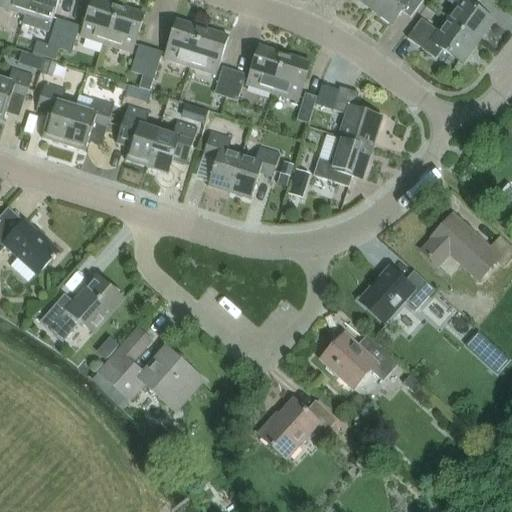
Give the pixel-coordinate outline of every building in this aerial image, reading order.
[(0,8),(25,17),(30,0),(2,0),(0,7),(0,8)] [(58,0),(30,0),(25,17),(22,26),(48,34),(51,25),(58,0)] [(107,46),(119,7),(95,0),(92,0),(81,38),(107,46)] [(359,0),(371,9),(377,0),(359,0)] [(393,25),(401,13),(410,20),(424,0),(377,0),(371,9),(393,25)] [(477,43),(492,21),(474,8),(479,0),(449,0),(447,3),(457,10),(448,22),(477,43)] [(132,55),(145,15),(119,7),(107,46),(132,55)] [(440,34),(430,27),(420,19),(406,38),(416,46),(436,61),(443,51),(461,64),(477,43),(448,22),(440,34)] [(60,50),(68,24),(57,20),(48,47),(60,50)] [(190,69),(202,30),(176,21),(164,61),(190,69)] [(72,54),(80,27),(68,24),(60,50),(72,54)] [(216,77),(228,38),(202,30),(190,69),(216,77)] [(45,60),(48,61),(51,62),(56,64),(60,50),(48,47),(37,43),(33,57),(34,57),(45,60)] [(142,77),(151,50),(139,46),(131,73),(140,76),(142,77)] [(272,95),(285,56),(259,48),(247,87),(272,95)] [(154,80),(162,54),(151,50),(142,77),(140,76),(136,89),(139,90),(148,93),(153,80),(154,80)] [(298,103),(311,64),(285,56),(272,95),(298,103)] [(33,57),(29,68),(41,72),(45,60),(34,57),(33,57)] [(52,79),(57,64),(56,64),(51,62),(45,60),(40,75),(52,79)] [(226,99),(234,72),(222,69),(214,95),(226,99)] [(25,100),(33,76),(12,70),(8,83),(0,80),(0,122),(3,123),(12,96),(25,100)] [(237,103),(246,76),(234,72),(226,99),(237,103)] [(63,147),(75,109),(61,104),(65,91),(45,84),(37,108),(50,112),(42,140),(63,147)] [(128,87),(125,96),(136,100),(139,90),(136,89),(128,87)] [(373,150),(382,119),(354,110),(359,95),(340,89),(333,111),(346,116),(338,140),(373,150)] [(317,99),(305,95),(297,121),(308,125),(317,99)] [(107,130),(114,107),(93,100),(89,113),(75,109),(63,147),(85,153),(93,126),(107,130)] [(125,162),(147,169),(159,131),(145,127),(149,114),(128,107),(116,146),(129,150),(125,162)] [(196,108),(192,120),(204,124),(207,112),(196,108)] [(159,131),(147,169),(168,176),(172,164),(185,168),(197,129),(177,122),(173,136),(159,131)] [(229,195),(241,157),(227,153),(231,140),(211,133),(203,156),(217,161),(208,188),(229,195)] [(363,181),(373,150),(338,140),(330,164),(319,160),(313,177),(349,189),(352,178),(363,181)] [(273,178),(280,155),(259,148),(255,162),(241,157),(229,195),(251,202),(259,174),(273,178)] [(293,165),(283,162),(280,174),(289,177),(293,165)] [(296,171),(288,195),(303,200),(310,175),(296,171)] [(511,188),(508,185),(498,197),(511,209),(511,188)] [(504,269),(511,260),(511,249),(500,238),(489,250),(453,217),(432,239),(433,240),(422,252),(436,265),(447,253),(479,282),(497,262),(504,269)] [(38,276),(58,254),(25,223),(14,235),(0,222),(0,254),(6,247),(38,276)] [(403,302),(415,313),(434,292),(414,273),(403,285),(389,272),(362,302),(385,322),(403,302)] [(93,335),(123,300),(97,278),(74,305),(64,296),(40,324),(63,344),(80,324),(93,335)] [(138,380),(143,375),(132,365),(152,343),(137,331),(91,383),(122,410),(129,401),(131,403),(145,386),(138,380)] [(383,383),(399,365),(372,341),(362,352),(344,336),(321,361),(353,390),(370,372),(383,383)] [(511,361),(494,346),(483,358),(500,374),(511,361)] [(176,413),(203,382),(166,349),(143,375),(138,380),(145,386),(176,413)] [(421,386),(409,376),(401,385),(413,395),(421,386)] [(337,421),(315,402),(306,413),(294,402),(273,425),(271,423),(259,436),(286,460),(312,431),(321,439),(337,421)]
